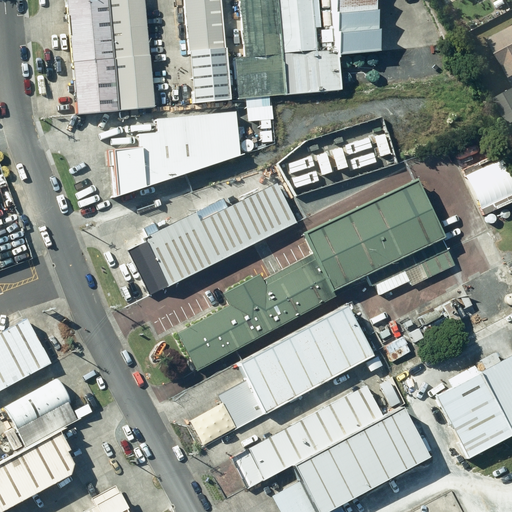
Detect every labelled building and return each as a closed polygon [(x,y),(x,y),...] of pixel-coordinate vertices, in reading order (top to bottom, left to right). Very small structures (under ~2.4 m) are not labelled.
[(67,0),(78,116),(155,109),(145,0),(67,0)] [(220,0),(185,0),(195,106),(231,102),(220,0)] [(240,0),(245,59),(235,60),(238,101),(342,92),(339,56),(381,53),(376,0),(336,0),(341,52),(318,54),(313,0),(240,0)] [(505,0),(501,0),(496,3),(499,8),(508,4),(505,0)] [(511,77),(511,28),(491,39),(511,77)] [(496,88),(489,92),(493,98),(500,94),(496,88)] [(511,123),(511,91),(499,98),(511,124),(511,123)] [(114,152),(117,200),(150,189),(150,188),(239,158),(237,116),(156,121),(157,135),(139,136),(140,150),(114,152)] [(480,210),(511,195),(511,181),(503,163),(466,179),(480,210)] [(303,233),(315,254),(263,282),(260,277),(224,296),(230,307),(177,336),(197,372),(336,297),(334,295),(367,277),(372,288),(376,286),(382,297),(409,282),(411,286),(455,267),(418,183),(303,233)] [(143,242),(145,244),(127,253),(150,297),(167,289),(168,290),(296,226),(276,186),(228,210),(223,200),(196,213),(196,214),(158,233),(154,224),(143,230),(148,240),(143,242)] [(298,199),(306,217),(313,214),(306,196),(298,199)] [(465,308),(464,309),(464,311),(473,307),(467,295),(461,298),(465,308)] [(435,314),(420,322),(429,337),(464,317),(460,310),(454,314),(452,311),(460,307),(456,299),(434,312),(435,314)] [(348,310),(240,369),(246,381),(216,396),(235,431),(264,415),(265,417),(374,359),(371,354),(374,352),(370,346),(368,347),(348,310)] [(0,511),(9,511),(71,478),(74,467),(67,454),(70,453),(61,435),(0,468),(0,393),(51,367),(27,323),(0,337),(0,511)] [(419,330),(409,336),(414,345),(424,339),(419,330)] [(403,339),(385,348),(389,355),(388,355),(392,363),(411,353),(403,339)] [(464,358),(437,372),(442,381),(426,389),(459,451),(511,422),(511,342),(468,366),(464,358)] [(18,431),(16,432),(26,449),(77,420),(68,404),(69,404),(56,380),(5,408),(18,431)] [(271,498),(278,511),(334,511),(430,461),(404,412),(384,423),(366,389),(230,461),(246,491),(263,482),(293,467),(301,482),(271,498)] [(22,445),(14,429),(6,434),(14,449),(22,445)] [(127,511),(129,511),(121,497),(107,504),(106,503),(88,511),(127,511)]
